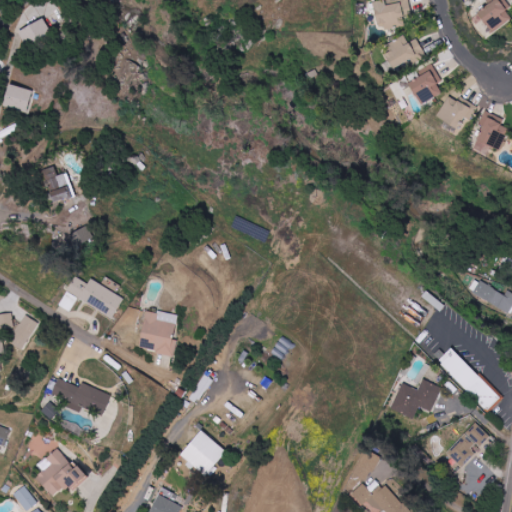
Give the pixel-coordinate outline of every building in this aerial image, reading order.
[(375,2),(378,29),(405,26),(404,16),(412,15),(409,0),(388,0),(389,0),(375,2)] [(511,19),(511,15),(501,0),(485,0),(486,0),(489,6),(478,13),(492,33),(511,19)] [(20,31),(27,46),(52,34),(45,19),(20,31)] [(417,39),(409,43),(407,39),(384,51),(394,69),(415,58),(417,62),(427,57),(417,39)] [(438,85),(443,83),(434,64),(419,72),(421,77),(410,83),(421,105),(443,94),(438,85)] [(34,91),(11,84),(5,105),(27,112),(34,91)] [(458,102),(449,97),(438,118),(458,129),(465,117),(471,121),(479,107),(461,97),(458,102)] [(480,124),(484,126),(477,140),(500,150),(511,127),(485,115),(480,124)] [(57,176),(54,166),(42,170),(53,203),(70,198),(67,187),(72,186),(68,173),(57,176)] [(94,237),(87,225),(70,235),(77,248),(94,237)] [(124,299),(90,280),(88,284),(74,276),(65,292),(113,318),(124,299)] [(511,311),(511,295),(479,282),(473,296),(511,311)] [(175,339),(178,316),(146,310),(139,350),(175,356),(178,339),(175,339)] [(0,314),(0,328),(14,327),(13,313),(0,314)] [(37,321),(25,316),(18,332),(21,333),(16,344),(26,349),(37,321)] [(500,399),(452,348),(439,361),(487,412),(500,399)] [(111,396),(81,384),(80,388),(58,380),(52,396),(69,402),(67,408),(79,413),(81,408),(103,416),(111,396)] [(433,412),(442,387),(423,380),(419,390),(402,383),(393,410),(415,418),(419,407),(433,412)] [(491,437),(477,422),(466,432),(481,448),(491,437)] [(0,444),(5,446),(11,430),(0,425),(0,444)] [(208,476),(227,450),(200,431),(182,457),(208,476)] [(479,448),(464,434),(445,455),(460,469),(479,448)] [(55,500),(83,476),(60,448),(47,459),(52,465),(37,478),(55,500)] [(353,475),(367,483),(381,458),(366,450),(353,475)] [(382,511),(408,511),(383,482),(372,492),(364,483),(352,494),(362,506),(371,498),(382,511)] [(14,495),(27,511),(39,503),(25,486),(14,495)] [(179,511),(182,506),(159,496),(152,511),(179,511)]
